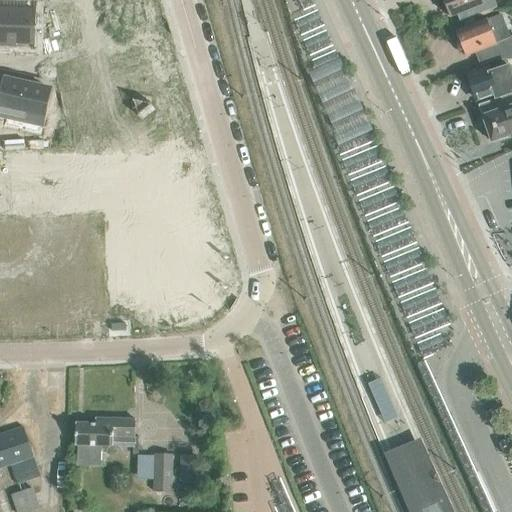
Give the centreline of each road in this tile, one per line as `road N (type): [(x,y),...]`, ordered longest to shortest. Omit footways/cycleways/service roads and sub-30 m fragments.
road 1 (secondary): [(492,313),(349,0)]
road 2 (unclassified): [(246,320),(261,296),(261,265),(181,0)]
road 3 (unclassified): [(0,352),(174,347),(222,337)]
road 4 (unclassified): [(342,511),(267,333),(246,320)]
road 5 (residential): [(222,337),(258,437),(264,511)]
